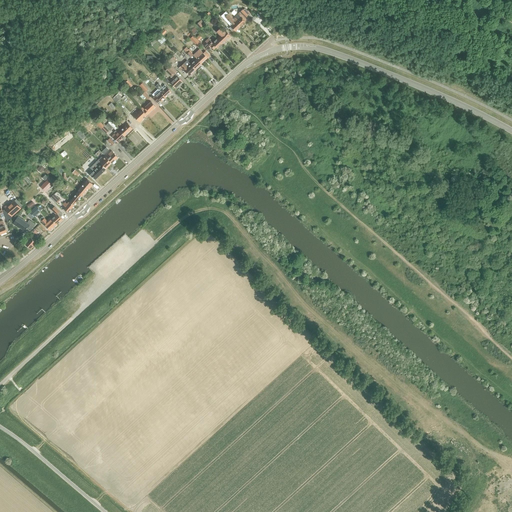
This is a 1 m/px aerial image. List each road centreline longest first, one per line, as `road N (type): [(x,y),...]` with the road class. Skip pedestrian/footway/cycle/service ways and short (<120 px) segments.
road 1 (track): [(511,468),(390,380),(312,311),(224,212),(196,211),(155,242)]
road 2 (tertiary): [(0,281),(241,67)]
road 3 (tertiary): [(511,131),(318,48),(273,50),(241,67)]
road 4 (unclassified): [(104,511),(0,427)]
